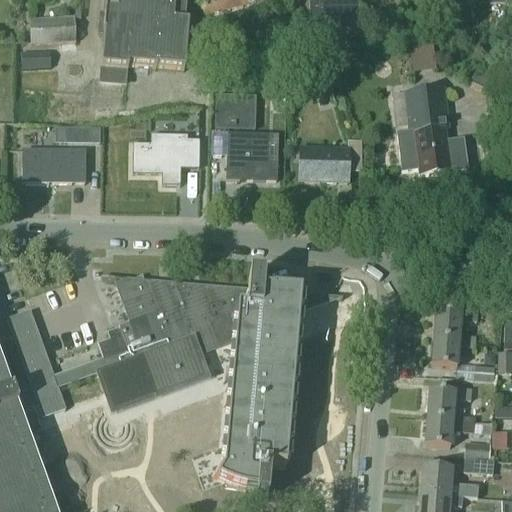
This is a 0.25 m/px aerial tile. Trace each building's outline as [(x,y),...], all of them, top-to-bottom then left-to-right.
[(106,0),(103,37),(101,71),(100,83),(125,85),(127,73),(127,70),(156,72),(156,71),(183,73),(187,27),(184,26),(186,0),(106,0)] [(197,0),(202,20),(238,11),(235,0),(197,0)] [(235,0),(238,11),(286,0),(235,0)] [(357,3),(308,4),(309,33),(358,31),(357,3)] [(75,46),(73,20),(28,22),(30,48),(75,46)] [(413,49),(416,74),(440,71),(437,46),(413,49)] [(46,53),(19,55),(20,73),(48,71),(46,53)] [(450,175),(466,173),(462,143),(446,145),(444,133),(448,132),(443,92),(404,97),(408,136),(397,138),(401,175),(417,173),(418,180),(450,176),(450,175)] [(216,99),(215,131),(253,132),(254,100),(216,99)] [(110,119),(109,109),(90,112),(91,121),(110,119)] [(133,109),(117,112),(119,124),(135,122),(133,109)] [(65,146),(99,146),(99,131),(65,131),(65,146)] [(275,185),(275,166),(270,166),(271,138),(226,137),(225,183),(275,185)] [(198,172),(198,143),(185,143),(185,148),(132,147),(132,177),(161,178),(161,189),(179,189),(180,172),(198,172)] [(359,175),(360,145),(346,145),(346,152),(298,151),(297,185),(345,187),(346,175),(359,175)] [(84,186),(84,154),(21,154),(21,186),(84,186)] [(114,411),(203,379),(194,355),(233,341),(232,344),(234,345),(233,355),(230,363),(232,364),(231,374),(229,382),(230,382),(230,393),(227,400),(229,401),(228,411),(225,419),(227,420),(226,430),(224,438),(225,439),(225,449),(222,457),(224,457),(222,473),(216,484),(217,484),(217,483),(218,484),(219,485),(221,485),(222,486),(224,486),(226,487),(227,488),(229,488),(230,489),(231,489),(233,490),(234,490),(236,491),(238,491),(240,492),(241,492),(243,493),(245,493),(247,494),(249,494),(251,494),(253,495),(254,495),(256,495),(255,500),(267,501),(269,470),(285,471),(285,463),(287,462),(286,454),(287,444),(289,444),(288,435),(289,425),(291,425),(289,417),(290,407),(292,406),(291,398),(292,388),(294,387),(293,379),(294,369),(296,369),(294,361),(295,350),(297,350),(296,344),(296,342),(297,332),(299,331),(298,323),(298,314),(307,311),(304,302),(301,294),(294,297),(263,294),(264,279),(249,277),(248,288),(248,293),(157,285),(145,284),(143,277),(132,281),(116,287),(129,324),(117,328),(126,352),(130,364),(100,374),(108,394),(114,411)] [(100,374),(130,364),(126,352),(53,378),(29,313),(5,322),(29,387),(20,390),(16,390),(16,389),(8,388),(0,364),(0,511),(53,511),(18,415),(36,408),(41,421),(65,412),(57,390),(100,374)] [(435,314),(433,338),(458,340),(460,323),(476,324),(477,315),(460,314),(460,316),(435,314)] [(475,342),(458,340),(433,338),(430,369),(456,371),(457,351),(474,352),(475,342)] [(496,356),(496,378),(511,377),(511,372),(511,356),(496,356)] [(493,386),(494,371),(457,368),(456,383),(493,386)] [(428,394),(426,418),(452,420),(453,403),(470,405),(471,394),(454,392),(453,396),(428,394)] [(494,420),(511,420),(511,411),(494,411),(494,420)] [(474,422),(452,420),(426,418),(424,449),(449,451),(450,436),(472,438),(474,422)] [(510,451),(511,433),(497,433),(496,450),(510,451)] [(464,447),(463,462),(488,464),(489,449),(464,447)] [(493,465),(463,463),(462,476),(492,479),(493,465)] [(422,471),(420,498),(448,500),(461,501),(476,502),(477,490),(449,487),(450,473),(422,471)] [(460,511),(461,501),(448,500),(420,498),(418,511),(447,511),(456,511),(460,511)]
